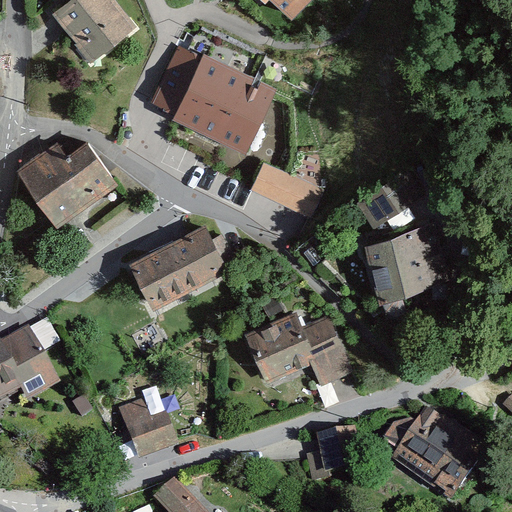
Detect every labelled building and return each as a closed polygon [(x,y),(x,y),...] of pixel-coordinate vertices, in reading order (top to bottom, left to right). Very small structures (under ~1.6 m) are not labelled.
[(117,0),(70,0),(55,12),(94,63),(140,28),(117,0)] [(262,0),(266,3),(269,0),(272,0),(294,19),(310,0),(262,0)] [(172,112),(246,147),(275,87),(178,42),(152,98),(173,108),(172,112)] [(56,144),(19,170),(57,223),(115,183),(87,143),(66,158),(56,144)] [(323,190),(264,160),(251,185),(310,216),(323,190)] [(407,167),(358,198),(375,224),(424,193),(407,167)] [(433,219),(364,239),(380,294),(449,274),(433,219)] [(204,222),(131,260),(153,306),(228,267),(204,222)] [(298,310),(247,331),(267,380),(312,362),(321,383),(352,370),(329,314),(304,324),(298,310)] [(0,336),(0,399),(21,389),(27,400),(60,382),(29,324),(0,336)] [(119,408),(139,459),(179,443),(166,411),(151,417),(143,398),(119,408)] [(487,449),(426,406),(391,458),(456,497),(487,449)] [(355,425),(317,433),(325,471),(363,463),(355,425)] [(213,511),(174,475),(153,498),(168,510),(166,511),(213,511)]
